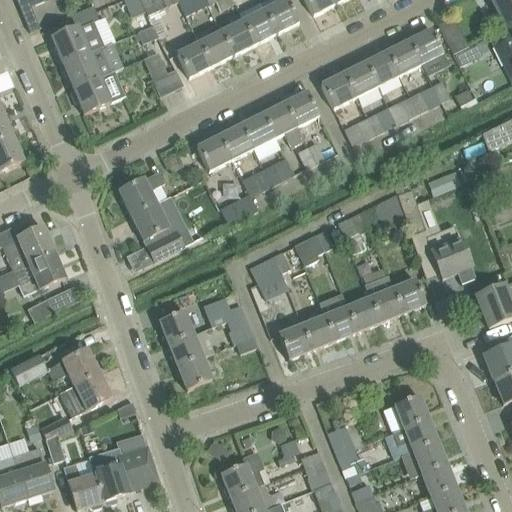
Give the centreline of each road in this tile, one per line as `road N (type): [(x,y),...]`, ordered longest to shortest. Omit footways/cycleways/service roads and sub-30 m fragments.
road 1 (residential): [(75,180),(443,0)]
road 2 (residential): [(508,511),(451,365),(427,353),(302,390)]
road 3 (residential): [(161,440),(75,180)]
road 4 (residential): [(75,180),(0,2)]
road 5 (residential): [(161,440),(302,390)]
